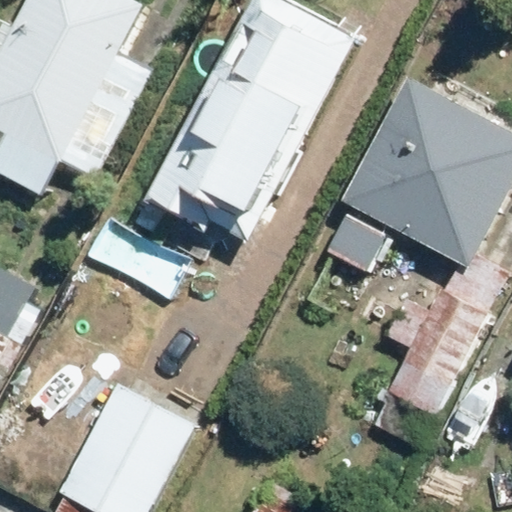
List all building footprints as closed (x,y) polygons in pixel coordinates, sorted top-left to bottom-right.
[(0,35),(0,160),(59,192),(77,157),(110,174),(167,68),(135,51),(161,1),(159,0),(41,0),(30,22),(12,13),(0,35)] [(374,34),(309,0),(267,0),(168,190),(154,182),(133,221),(172,241),(189,208),(223,226),(228,216),(268,237),(374,34)] [(511,224),(511,116),(425,71),(335,242),(387,269),(410,227),(467,257),(441,307),(412,291),(389,335),(421,352),(407,378),(456,404),(511,297),(511,261),(497,254),(511,224)] [(0,283),(0,407),(60,290),(10,265),(0,283)] [(114,511),(161,511),(210,422),(131,380),(72,490),(114,511)]
